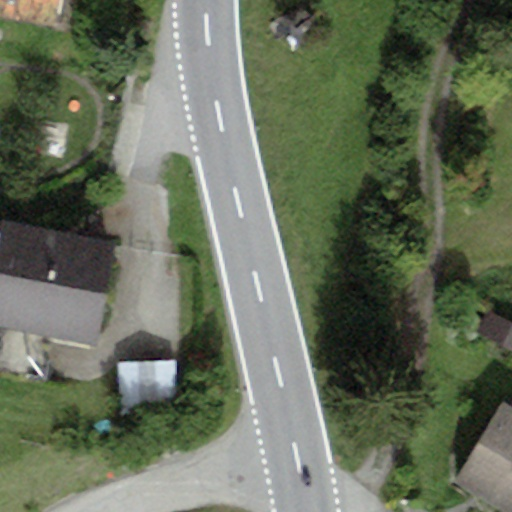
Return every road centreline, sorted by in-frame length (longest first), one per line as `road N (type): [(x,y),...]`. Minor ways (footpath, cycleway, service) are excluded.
road 1 (track): [(344,511),(380,464),(404,402),(430,277),(434,104),(452,41),(479,0)]
road 2 (secondary): [(298,461),(208,73),(205,0)]
road 3 (residential): [(298,461),(102,511)]
